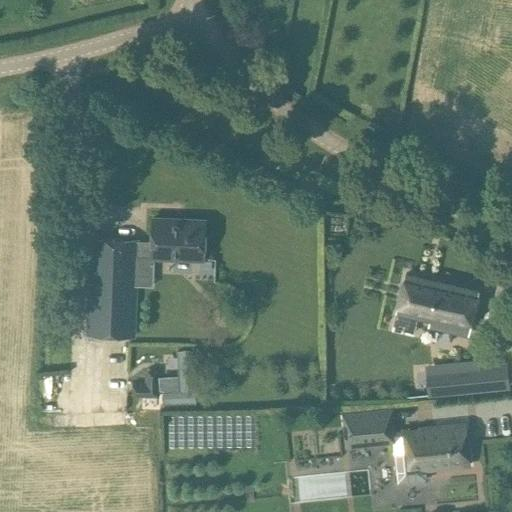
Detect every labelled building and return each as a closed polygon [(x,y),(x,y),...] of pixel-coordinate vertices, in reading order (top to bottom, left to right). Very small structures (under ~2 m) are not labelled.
[(205,220),(153,218),(152,242),(139,241),(139,240),(91,238),(87,336),(137,337),(140,254),(152,255),(152,257),(204,259),(205,220)] [(478,291),(406,274),(397,312),(433,321),(431,326),(468,335),(478,291)] [(179,375),(162,376),(164,404),(195,403),(195,390),(197,390),(194,350),(177,351),(179,375)] [(505,364),(428,373),(431,395),(508,387),(505,364)] [(160,370),(145,369),(145,382),(137,382),(136,397),(160,398),(160,370)] [(427,479),(426,469),(470,465),(466,423),(421,428),(420,430),(410,431),(408,429),(402,430),(403,431),(394,431),(392,409),(343,414),(347,447),(353,446),(353,445),(389,441),(389,442),(394,442),(398,482),(427,479)] [(295,459),(298,500),(350,497),(348,456),(295,459)]
